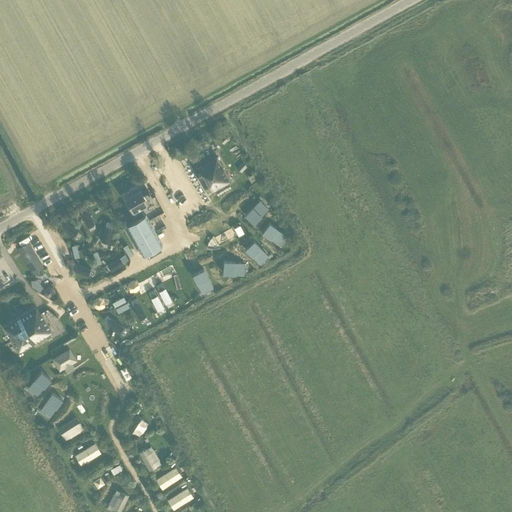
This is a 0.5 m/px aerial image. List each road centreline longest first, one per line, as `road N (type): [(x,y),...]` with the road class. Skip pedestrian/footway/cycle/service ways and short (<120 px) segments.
road 1 (unclassified): [(0,231),(413,0)]
road 2 (track): [(124,394),(31,211)]
